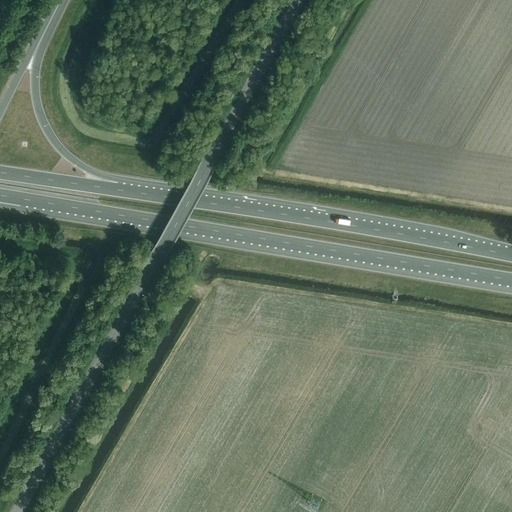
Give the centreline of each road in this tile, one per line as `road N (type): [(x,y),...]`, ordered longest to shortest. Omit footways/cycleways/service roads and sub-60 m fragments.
road 1 (tertiary): [(14,511),(298,0)]
road 2 (trunk): [(47,202),(511,279)]
road 3 (trunk): [(511,256),(139,193)]
road 4 (trunk): [(139,193),(67,159),(36,114),(33,76),(57,0)]
road 5 (trunk): [(139,193),(0,172)]
road 6 (trunk): [(57,0),(0,108)]
